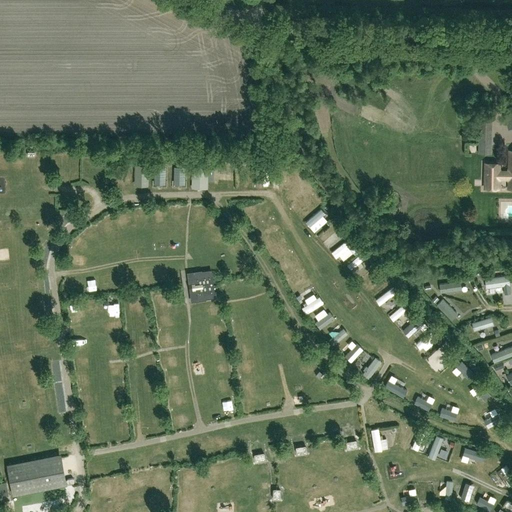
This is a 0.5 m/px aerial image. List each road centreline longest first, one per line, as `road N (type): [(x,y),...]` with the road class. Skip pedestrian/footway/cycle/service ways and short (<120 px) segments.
road 1 (track): [(455,394),(370,343),(270,195)]
road 2 (unclassified): [(259,24),(511,35)]
road 3 (track): [(201,430),(186,346),(187,257)]
road 4 (track): [(370,391),(492,439),(511,456)]
road 5 (track): [(51,275),(187,257)]
